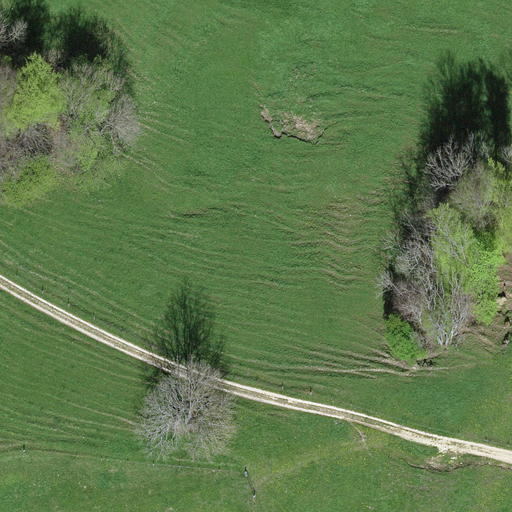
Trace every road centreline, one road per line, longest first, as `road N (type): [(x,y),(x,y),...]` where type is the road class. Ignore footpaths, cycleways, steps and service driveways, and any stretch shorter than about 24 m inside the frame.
road 1 (track): [(0,283),(231,391),(511,457)]
road 2 (track): [(409,434),(248,479),(0,464)]
